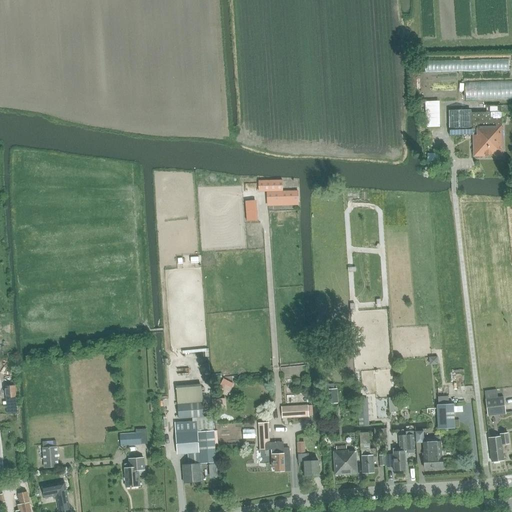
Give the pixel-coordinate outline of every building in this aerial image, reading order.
[(511,79),(465,81),(465,101),(511,99),(511,79)] [(449,110),(449,135),(473,135),(474,156),(503,156),(502,127),(501,112),(471,113),(471,110),(449,110)] [(266,191),(267,206),(298,205),(298,190),(282,191),(282,179),(258,180),(259,191),(266,191)] [(337,403),(336,389),(325,389),(325,403),(337,403)] [(0,406),(15,406),(15,392),(0,392),(0,406)] [(485,399),(487,414),(505,411),(503,397),(485,399)] [(202,403),(177,405),(178,419),(203,417),(202,403)] [(454,428),(452,405),(436,405),(437,429),(454,428)] [(308,406),(282,407),(282,418),(308,417),(308,406)] [(183,465),(184,483),(201,482),(197,421),(175,423),(177,454),(188,454),(189,464),(183,465)] [(260,450),(271,449),(272,467),(275,467),(275,471),(284,471),(290,470),(289,448),(284,449),(283,441),(270,442),(269,422),(258,423),(260,450)] [(198,431),(201,463),(216,462),(214,430),(198,431)] [(143,432),(121,433),(121,445),(144,444),(143,432)] [(361,450),(363,473),(374,472),(373,455),(376,455),(376,449),(370,449),(369,433),(360,433),(361,450)] [(500,434),(500,436),(489,438),(492,462),(504,460),(502,445),(509,444),(508,433),(500,434)] [(400,449),(393,450),(393,454),(394,471),(406,470),(404,450),(415,449),(414,435),(399,435),(400,449)] [(441,441),(423,442),(424,457),(424,468),(443,467),(442,456),(441,441)] [(346,450),(346,445),(336,446),(336,451),(334,451),(335,475),(357,473),(356,451),(349,452),(348,450),(346,450)] [(57,446),(42,447),(44,468),(59,467),(57,446)] [(309,453),(298,454),(298,462),(304,462),(305,477),(319,476),(318,460),(309,461),(309,453)] [(128,458),(129,467),(124,467),(126,487),(140,486),(139,470),(144,469),(143,457),(128,458)] [(45,498),(57,495),(60,511),(70,509),(65,482),(43,486),(45,498)] [(0,491),(0,498),(1,503),(13,500),(11,489),(0,491)] [(27,491),(18,493),(20,504),(29,502),(27,491)] [(19,511),(31,511),(29,502),(20,504),(18,505),(19,511)]
